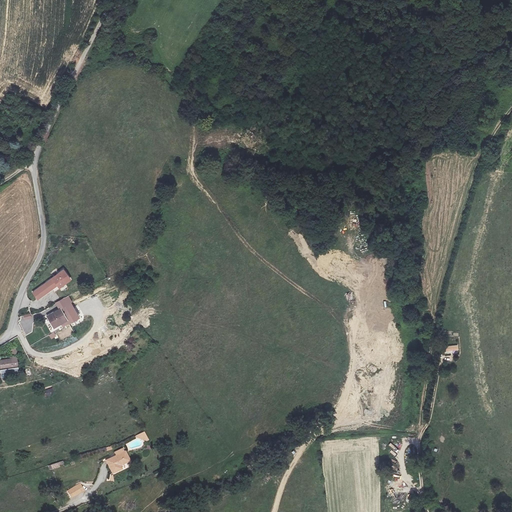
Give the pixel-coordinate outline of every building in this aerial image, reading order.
[(48,280),(52,286),(53,287),(58,284),(60,287),(71,279),(64,270),(48,280)] [(47,293),(42,286),(31,293),(35,299),(47,293)] [(52,332),(67,324),(64,318),(71,314),(67,305),(44,316),(52,332)] [(74,320),(71,314),(64,318),(67,324),(74,320)] [(444,346),(445,354),(459,353),(458,345),(444,346)] [(0,359),(0,367),(12,366),(12,368),(0,369),(0,372),(1,376),(17,373),(16,367),(17,367),(15,356),(10,357),(10,358),(0,359)] [(44,390),(46,396),(54,394),(52,388),(44,390)] [(143,444),(149,440),(144,431),(138,435),(143,444)] [(115,456),(106,460),(110,470),(128,462),(122,450),(114,453),(115,456)] [(50,470),(64,465),(63,461),(48,466),(50,470)]
